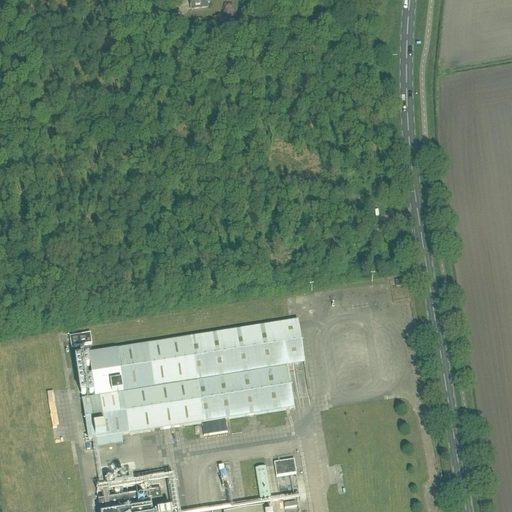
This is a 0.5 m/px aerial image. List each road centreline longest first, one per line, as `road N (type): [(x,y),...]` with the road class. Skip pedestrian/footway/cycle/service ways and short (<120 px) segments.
road 1 (secondary): [(464,511),(417,215)]
road 2 (secondary): [(417,215),(408,151),(410,0)]
